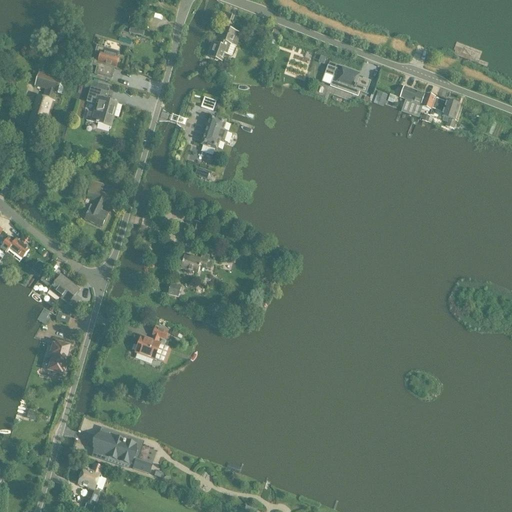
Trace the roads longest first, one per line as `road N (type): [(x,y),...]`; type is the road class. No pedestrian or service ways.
road 1 (tertiary): [(229,0),(511,111)]
road 2 (tertiary): [(102,285),(186,0)]
road 3 (unclassified): [(38,511),(102,285)]
road 4 (tertiary): [(102,285),(0,205)]
